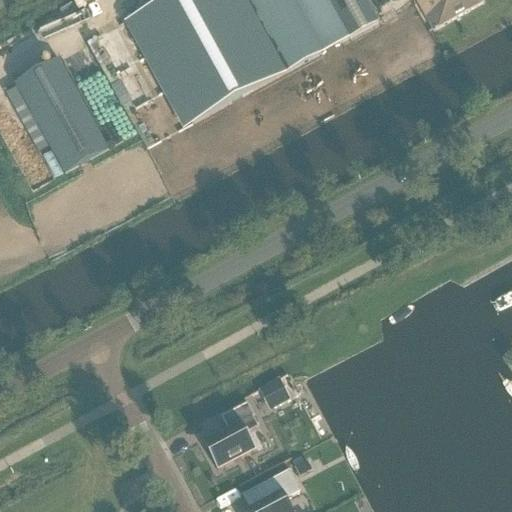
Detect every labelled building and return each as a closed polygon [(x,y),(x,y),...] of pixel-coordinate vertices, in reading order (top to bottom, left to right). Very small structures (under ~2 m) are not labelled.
[(289,73),(248,0),(172,0),(135,21),(193,126),(289,73)] [(293,0),(248,0),(289,73),(323,55),(295,3),(293,0)] [(326,0),(300,0),(295,3),(323,55),(350,41),(326,0)] [(379,24),(365,0),(326,0),(350,41),(379,24)] [(415,0),(434,33),(485,5),(481,0),(415,0)] [(65,176),(109,152),(59,62),(15,86),(65,176)] [(155,87),(130,101),(137,114),(162,99),(155,87)] [(289,380),(281,384),(289,400),(297,396),(289,380)] [(281,384),(280,383),(262,392),(272,410),(289,400),(281,384)] [(255,419),(248,405),(222,419),(228,431),(203,445),(218,473),(257,453),(248,436),(259,430),(254,420),(255,419)] [(307,465),(296,470),(300,479),(311,473),(307,465)] [(302,496),(291,476),(250,498),(256,511),(253,511),(291,511),(287,504),(302,496)]
